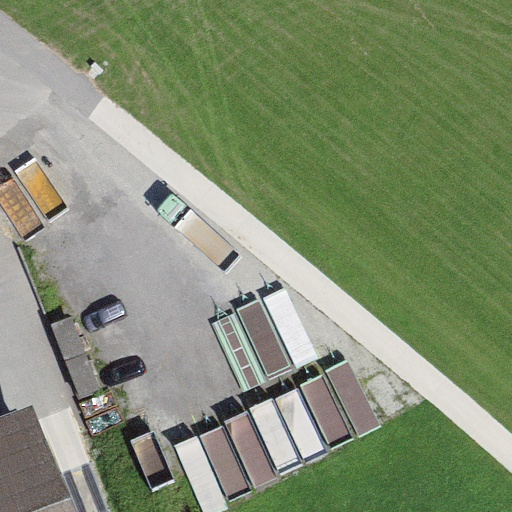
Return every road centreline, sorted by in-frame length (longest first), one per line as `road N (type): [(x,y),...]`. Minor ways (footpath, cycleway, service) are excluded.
road 1 (unclassified): [(511,457),(371,332),(0,32)]
road 2 (track): [(118,511),(66,368),(0,317)]
